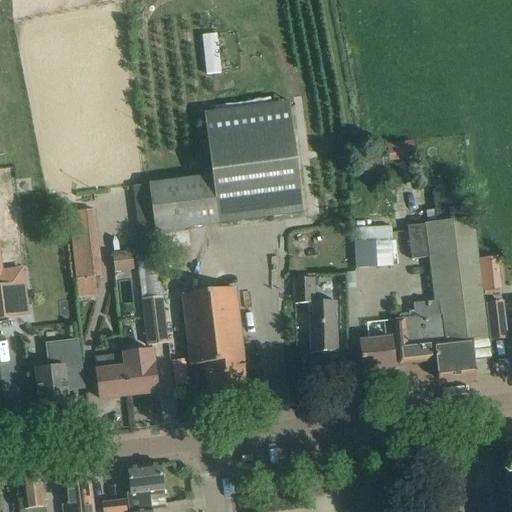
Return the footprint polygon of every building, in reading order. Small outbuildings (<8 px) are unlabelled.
[(204,110),(212,176),(149,183),(155,232),(303,215),(289,100),(204,110)] [(413,137),(387,140),(388,156),(415,154),(413,137)] [(382,156),(358,158),(359,171),(383,169),(382,156)] [(149,183),(134,185),(140,234),(155,232),(149,183)] [(411,261),(429,259),(429,264),(433,301),(411,303),(413,319),(391,321),(394,346),(426,343),(426,348),(435,348),(436,361),(439,380),(477,375),(472,340),(488,338),(485,318),(482,292),(479,263),(479,260),(479,258),(474,220),(472,195),(438,198),(441,223),(424,224),(406,227),(411,261)] [(49,215),(65,212),(62,196),(46,199),(49,215)] [(100,275),(93,210),(68,212),(75,278),(100,275)] [(393,266),(390,238),(389,228),(369,230),(370,240),(356,242),(359,269),(393,266)] [(0,317),(13,316),(9,287),(27,284),(23,249),(4,252),(6,269),(0,269),(0,317)] [(157,256),(139,258),(142,284),(160,282),(157,256)] [(111,259),(112,272),(132,270),(131,257),(111,259)] [(498,258),(479,260),(479,263),(482,292),(501,290),(498,258)] [(295,307),(309,306),(315,306),(314,280),(294,280),(295,307)] [(183,297),(189,346),(191,366),(201,365),(202,371),(206,371),(208,390),(246,385),(235,291),(183,297)] [(167,345),(161,297),(141,299),(147,348),(167,345)] [(503,304),(487,305),(491,341),(507,339),(503,304)] [(336,305),(315,306),(309,306),(311,354),(338,353),(336,305)] [(365,324),(367,342),(360,343),(361,353),(364,373),(395,369),(395,365),(394,355),(395,355),(394,346),(391,321),(365,324)] [(426,343),(394,346),(395,355),(394,355),(395,365),(399,364),(399,365),(436,361),(435,348),(426,348),(426,343)] [(49,347),(52,369),(36,371),(40,407),(69,403),(62,346),(49,347)] [(126,371),(129,396),(158,393),(153,353),(138,354),(140,369),(126,371)] [(129,396),(126,371),(109,373),(107,358),(95,359),(100,400),(129,396)] [(511,511),(511,458),(511,459),(511,463),(511,465),(503,466),(504,477),(507,477),(511,511)] [(127,494),(128,506),(128,511),(151,511),(150,492),(164,491),(160,465),(129,469),(132,493),(127,494)] [(90,505),(89,496),(87,476),(66,478),(69,507),(71,507),(71,511),(90,511),(89,505),(90,505)] [(19,510),(19,511),(46,511),(46,507),(45,507),(42,479),(22,482),(25,510),(19,510)] [(127,511),(126,503),(103,505),(104,511),(127,511)]
